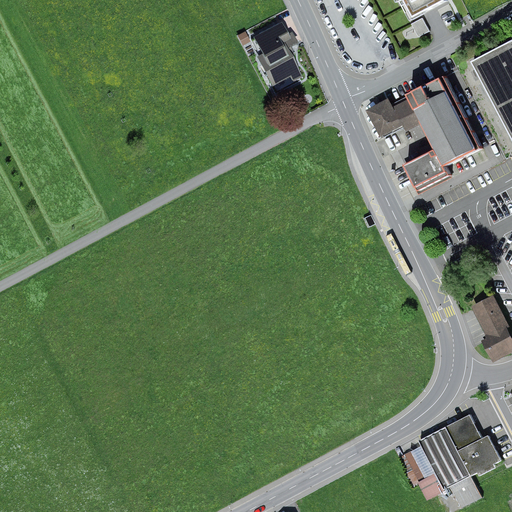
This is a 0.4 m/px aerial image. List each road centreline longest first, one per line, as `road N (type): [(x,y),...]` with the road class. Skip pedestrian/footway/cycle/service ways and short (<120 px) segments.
road 1 (track): [(0,287),(343,103)]
road 2 (tertiary): [(451,370),(453,340),(343,103)]
road 3 (tertiary): [(451,370),(415,420),(246,511)]
road 4 (unclassified): [(511,15),(343,103)]
